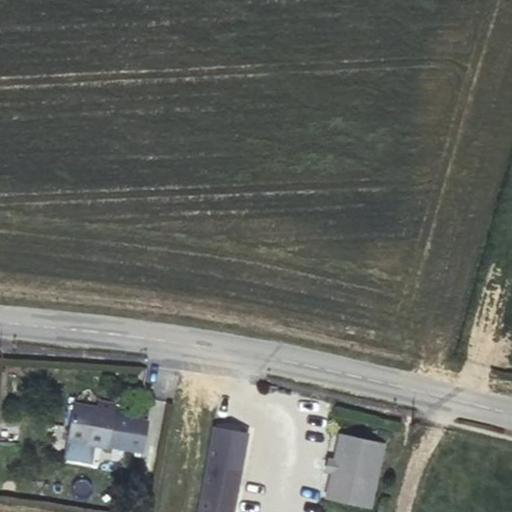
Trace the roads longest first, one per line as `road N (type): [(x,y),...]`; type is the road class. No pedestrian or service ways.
road 1 (tertiary): [(511,410),(224,347),(0,320)]
road 2 (track): [(403,511),(437,392)]
